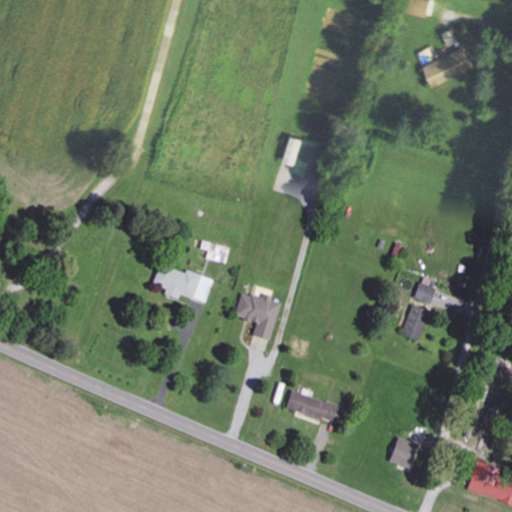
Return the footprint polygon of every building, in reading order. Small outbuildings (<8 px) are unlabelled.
[(425,64),(432,85),(476,69),(468,48),(425,64)] [(332,145),(304,138),(296,170),(323,178),(332,145)] [(230,250),(203,240),(197,256),(225,265),(230,250)] [(214,281),(161,263),(154,284),(166,288),(164,292),(206,306),(214,281)] [(431,304),(438,290),(422,283),(416,298),(431,304)] [(242,294),(236,318),(258,323),(251,350),(268,355),(282,300),(253,293),(252,297),(242,294)] [(432,312),(413,305),(401,338),(419,345),(432,312)] [(339,425),(345,407),(292,392),(287,410),(339,425)] [(389,461),(410,470),(421,447),(400,437),(389,461)] [(511,482),(499,479),(502,469),(479,462),(470,492),(511,504),(511,482)]
